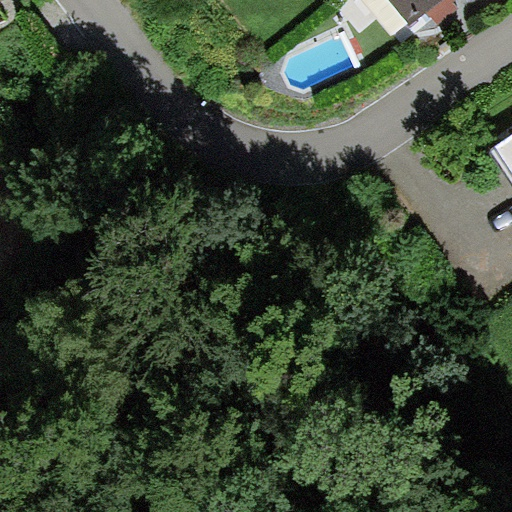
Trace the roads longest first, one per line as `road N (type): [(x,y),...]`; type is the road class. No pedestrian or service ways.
road 1 (residential): [(88,0),(189,130),(232,155),(287,163),(355,150),(511,38)]
road 2 (track): [(287,163),(511,418)]
